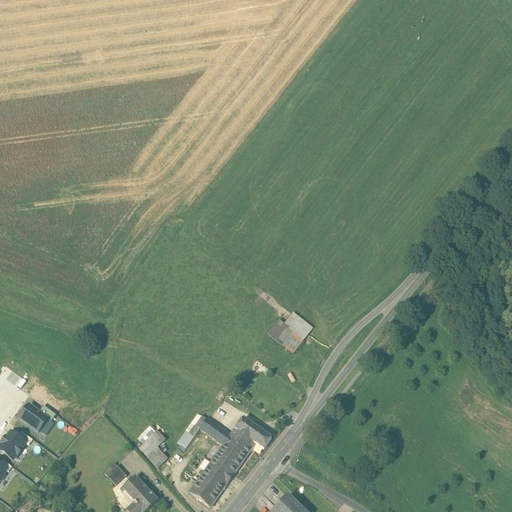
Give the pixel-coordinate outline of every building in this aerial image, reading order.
[(282,337),(297,348),(312,329),(297,317),(282,337)] [(29,406),(19,420),(38,433),(48,421),(51,423),(56,417),(43,407),(39,413),(29,406)] [(230,437),(207,420),(200,430),(223,447),(230,437)] [(271,439),(244,420),(235,430),(255,445),(264,451),(271,439)] [(255,445),(235,430),(230,437),(251,451),(255,445)] [(3,445),(0,448),(0,452),(13,461),(26,444),(29,446),(33,441),(21,433),(17,438),(11,434),(7,440),(5,439),(2,444),(3,445)] [(147,457),(155,450),(161,445),(153,436),(139,449),(147,457)] [(223,447),(190,494),(210,509),(251,451),(230,437),(223,447)] [(155,450),(147,457),(157,469),(165,462),(155,450)] [(0,479),(6,471),(8,473),(12,468),(2,461),(0,464),(0,479)] [(117,467),(107,477),(116,487),(126,477),(117,467)] [(146,511),(158,502),(136,477),(120,491),(125,496),(126,495),(136,505),(129,511),(127,510),(126,511),(127,511),(146,511)] [(297,507),(288,498),(274,511),(302,511),(301,510),(299,511),(298,511),(295,509),(297,507)]
